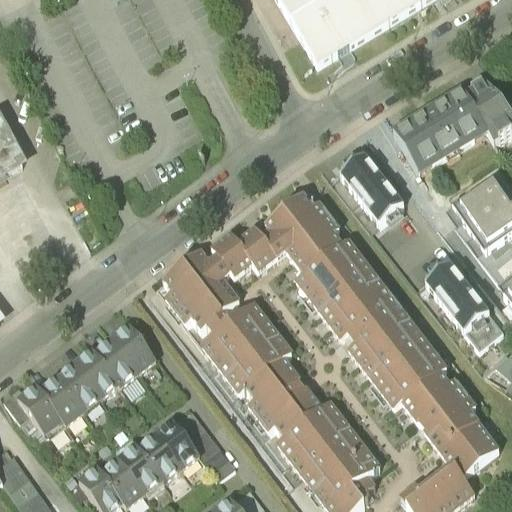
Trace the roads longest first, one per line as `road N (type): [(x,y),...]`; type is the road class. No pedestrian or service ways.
road 1 (unclassified): [(0,365),(305,136)]
road 2 (unclassified): [(305,136),(511,12)]
road 3 (unclassified): [(305,136),(231,0)]
